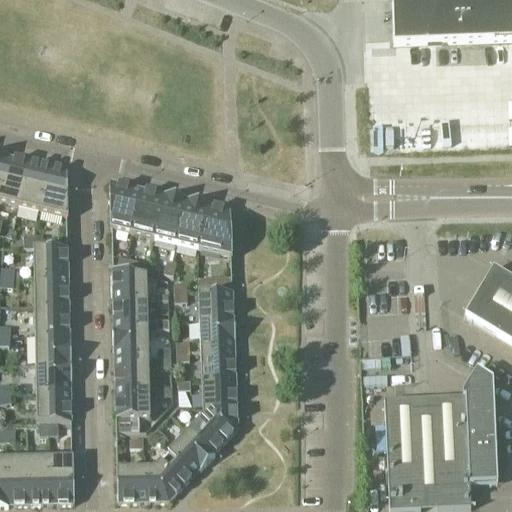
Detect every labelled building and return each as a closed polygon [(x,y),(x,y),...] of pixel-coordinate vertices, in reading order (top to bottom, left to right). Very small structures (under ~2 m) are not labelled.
[(511,0),(391,0),(393,48),(511,44),(511,0)] [(28,166),(9,161),(9,160),(8,160),(0,191),(0,206),(18,211),(28,166)] [(39,216),(49,171),(28,166),(18,211),(39,216)] [(39,216),(67,223),(66,175),(49,171),(39,216)] [(110,234),(131,239),(142,194),(109,186),(110,234)] [(131,239),(154,244),(164,198),(163,198),(163,199),(142,194),(131,239)] [(176,249),(187,203),(164,198),(154,244),(176,249)] [(176,249),(198,254),(209,208),(187,203),(176,249)] [(230,215),(210,210),(210,209),(209,208),(198,254),(232,262),(230,215)] [(23,253),(33,253),(33,240),(23,240),(23,253)] [(42,240),(33,240),(33,253),(42,253),(42,240)] [(34,283),(68,282),(67,252),(42,253),(33,253),(34,283)] [(119,261),(116,274),(125,276),(128,263),(119,261)] [(128,263),(125,276),(135,278),(137,265),(128,263)] [(163,279),(173,281),(176,268),(166,266),(163,279)] [(511,282),(493,271),(464,319),(511,347),(511,282)] [(14,274),(1,273),(0,283),(13,283),(14,274)] [(116,274),(112,273),(113,306),(147,306),(146,281),(135,278),(125,276),(116,274)] [(68,311),(68,282),(34,283),(34,312),(68,311)] [(13,283),(0,283),(0,290),(0,292),(13,293),(13,283)] [(231,283),(207,284),(207,297),(231,296),(231,283)] [(207,297),(207,284),(197,285),(197,297),(207,297)] [(174,298),(186,298),(186,288),(173,289),(174,298)] [(207,297),(197,297),(199,327),(234,326),(234,325),(233,325),(231,296),(207,297)] [(186,298),(174,298),(174,308),(187,307),(186,298)] [(113,334),(112,334),(112,335),(147,335),(147,306),(113,306),(113,334)] [(69,340),(68,311),(34,312),(35,340),(69,340)] [(156,334),(169,334),(168,324),(156,325),(156,334)] [(235,346),(234,326),(199,327),(200,356),(234,355),(233,346),(235,346)] [(0,331),(0,340),(10,341),(10,332),(0,331)] [(147,335),(112,335),(112,355),(114,355),(114,364),(148,363),(147,335)] [(0,350),(9,351),(10,341),(0,340),(0,350)] [(69,349),(69,340),(35,340),(35,369),(71,368),(70,349),(69,349)] [(188,347),(176,348),(176,357),(189,357),(188,347)] [(157,363),(170,362),(170,353),(157,354),(157,363)] [(234,355),(200,356),(201,385),(235,384),(234,355)] [(189,357),(176,357),(176,367),(189,366),(189,357)] [(170,362),(157,363),(158,372),(170,372),(170,362)] [(148,363),(114,364),(115,393),(149,392),(148,363)] [(71,388),(71,368),(35,369),(36,398),(70,397),(70,388),(71,388)] [(497,479),(494,420),(494,412),(493,408),(492,388),(492,385),(476,374),(472,380),(465,391),(462,397),(462,402),(434,403),(398,405),(384,405),(388,511),(469,511),(469,490),(473,490),(492,489),(495,489),(497,489),(497,488),(497,487),(497,486),(497,483),(497,479)] [(236,412),(235,384),(201,385),(202,414),(236,412)] [(190,386),(177,386),(177,396),(190,395),(190,386)] [(0,390),(0,399),(10,399),(8,389),(0,390)] [(159,401),(172,401),(171,391),(158,392),(159,401)] [(149,392),(115,393),(115,423),(116,438),(139,437),(138,422),(149,422),(149,392)] [(48,428),(57,428),(71,427),(70,397),(36,398),(37,428),(38,428),(48,428)] [(0,409),(11,408),(10,399),(0,399),(0,409)] [(202,421),(188,436),(213,460),(214,459),(213,458),(237,433),(236,412),(202,414),(202,421)] [(48,441),(48,428),(38,428),(39,441),(48,441)] [(57,428),(48,428),(48,441),(58,440),(57,428)] [(167,442),(157,434),(151,441),(160,449),(167,442)] [(14,435),(5,435),(5,448),(15,447),(14,435)] [(200,475),(213,460),(188,436),(168,457),(193,480),(199,474),(200,475)] [(143,452),(142,443),(129,443),(130,453),(143,452)] [(168,507),(193,480),(168,457),(153,473),(146,473),(147,507),(168,507)] [(28,510),(50,509),(49,463),(27,464),(28,510)] [(50,509),(74,509),(73,463),(49,463),(50,509)] [(28,510),(27,464),(6,464),(7,510),(28,510)] [(147,507),(146,473),(116,474),(117,508),(147,507)]
